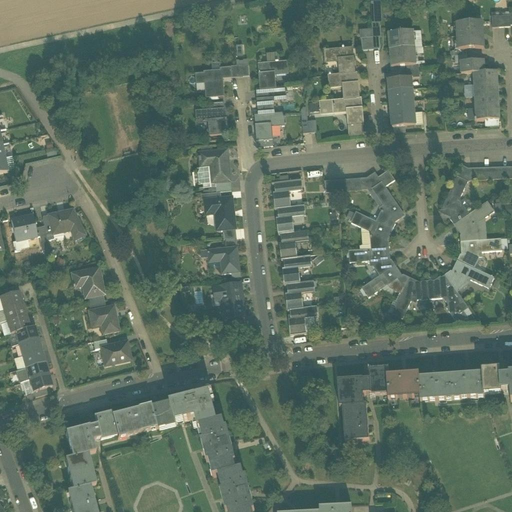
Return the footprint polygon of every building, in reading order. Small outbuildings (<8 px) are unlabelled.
[(458,51),(459,51),(467,51),(484,50),(482,23),(457,24),(458,51)] [(389,36),(391,52),(415,50),(413,33),(389,36)] [(338,61),(339,76),(354,75),(356,75),(354,59),(350,59),(349,49),(324,52),(325,63),(338,61)] [(416,66),(415,50),(391,52),(392,69),(406,68),(416,67),(416,66)] [(461,76),(473,75),(484,75),(484,62),(468,63),(461,63),(461,64),(461,76)] [(258,76),(260,91),(276,90),(275,75),(288,74),(287,63),(262,65),(262,75),(258,76)] [(211,65),(212,73),(220,72),(220,70),(220,64),(211,65)] [(406,68),(407,74),(419,73),(418,66),(416,66),(416,67),(406,68)] [(230,69),(220,70),(220,72),(212,73),(204,74),(204,75),(195,76),(196,86),(205,85),(206,100),(224,98),(223,79),(231,78),(230,69)] [(473,75),(474,87),(497,86),(497,74),(484,75),(473,75)] [(355,84),(354,75),(339,76),(329,77),(330,88),(342,87),(344,102),(358,100),(360,100),(358,84),(355,84)] [(388,82),(389,94),(412,92),(411,80),(411,79),(407,80),(388,82)] [(474,87),(475,99),(498,98),(497,86),(474,87)] [(257,101),(258,117),(274,116),(273,101),(286,100),(285,89),(276,90),(260,91),(259,91),(260,101),(257,101)] [(389,94),(390,106),(413,103),(412,92),(389,94)] [(475,99),(475,111),(499,109),(498,98),(475,99)] [(359,110),(358,100),(344,102),(332,103),(333,113),(347,113),(348,128),(362,126),(364,126),(363,109),(359,110)] [(321,114),(333,113),(332,103),(320,104),(321,114)] [(390,106),(391,117),(414,115),(413,103),(390,106)] [(485,122),(487,122),(499,122),(499,109),(475,111),(476,122),(476,123),(485,122)] [(208,123),(209,137),(228,136),(227,120),(224,120),(223,110),(211,111),(195,113),(196,124),(208,123)] [(272,142),(272,139),(271,127),(275,126),(285,125),(284,121),(286,121),(286,119),(284,119),(284,115),(274,116),(258,117),(259,127),(255,127),(257,143),(258,143),(272,142)] [(405,128),(415,127),(414,115),(391,117),(392,129),(393,129),(405,128)] [(422,115),(414,115),(415,127),(423,127),(422,115)] [(364,139),(363,132),(348,133),(348,140),(364,139)] [(201,169),(213,168),(214,176),(211,176),(212,185),(216,185),(231,184),(227,152),(199,155),(200,160),(200,163),(201,169)] [(468,184),(472,183),(472,170),(468,170),(462,167),(457,178),(468,183),(468,184)] [(203,186),(212,185),(211,176),(214,176),(213,168),(201,169),(201,170),(199,170),(199,173),(198,175),(199,185),(203,186)] [(388,172),(383,176),(390,186),(395,182),(388,172)] [(375,174),(367,180),(368,192),(372,191),(382,184),(378,179),(375,174)] [(385,189),(390,186),(383,176),(378,179),(382,184),(385,189)] [(454,227),(456,226),(469,217),(462,206),(460,207),(457,206),(468,184),(468,183),(457,178),(440,213),(451,219),(450,221),(454,227)] [(275,211),(279,210),(291,209),(289,194),(302,192),(301,181),(272,185),(272,186),(276,186),(277,194),(273,195),(275,211)] [(216,185),(216,195),(220,195),(232,193),(231,184),(216,185)] [(382,212),(376,224),(391,231),(392,232),(395,226),(394,223),(404,216),(385,189),(382,184),(372,191),(386,211),(383,213),(382,212)] [(221,201),(220,195),(216,195),(201,197),(202,203),(204,202),(221,201)] [(216,223),(217,233),(223,232),(236,231),(232,199),(221,201),(204,202),(206,217),(219,216),(219,223),(216,223)] [(461,244),(462,244),(479,243),(478,230),(475,230),(474,228),(494,214),(487,204),(469,217),(456,226),(462,236),(460,238),(461,244)] [(278,236),(282,236),(294,234),(292,219),(306,218),(304,207),(291,209),(279,210),(280,220),(276,220),(278,236)] [(69,230),(74,241),(84,237),(72,211),(47,217),(48,218),(51,234),(69,230)] [(386,242),(391,231),(376,224),(356,214),(351,225),(373,236),(372,238),(370,238),(371,252),(388,250),(389,250),(388,243),(386,242)] [(39,238),(40,243),(47,241),(46,235),(51,234),(48,218),(42,219),(44,228),(37,229),(35,230),(37,239),(39,238)] [(11,221),(16,243),(37,239),(35,230),(33,220),(21,223),(20,219),(11,221)] [(224,242),(225,242),(237,241),(236,231),(223,232),(224,242)] [(281,261),(285,261),(297,259),(295,245),(309,243),(307,232),(294,234),(282,236),(283,245),(279,246),(281,261)] [(238,249),(237,241),(225,242),(226,250),(235,249),(238,249)] [(457,263),(459,263),(473,270),(479,259),(477,258),(477,255),(502,253),(501,241),(479,243),(462,244),(463,256),(460,257),(457,263)] [(208,263),(220,262),(221,269),(222,277),(240,274),(239,259),(236,259),(235,249),(226,250),(207,252),(208,263)] [(388,262),(388,250),(371,252),(349,253),(350,265),(374,263),(375,266),(373,267),(380,278),(394,268),(395,268),(391,262),(388,262)] [(284,287),(288,286),(300,285),(298,270),(312,268),(310,258),(297,259),(285,261),(286,270),(283,271),(284,287)] [(211,270),(221,269),(220,262),(208,263),(209,269),(211,270)] [(445,277),(446,278),(455,292),(466,284),(465,283),(467,280),(489,290),(494,280),(473,270),(459,263),(453,274),(451,273),(445,277)] [(401,278),(394,268),(380,278),(362,291),(368,300),(389,286),(391,289),(390,290),(402,296),(409,281),(409,280),(403,277),(401,278)] [(82,288),(85,301),(87,300),(103,297),(104,297),(98,270),(71,275),(74,290),(82,288)] [(435,283),(428,283),(429,301),(442,300),(442,298),(444,296),(448,301),(445,303),(449,308),(446,310),(455,321),(458,321),(458,322),(464,322),(465,321),(468,320),(463,313),(468,310),(455,292),(446,278),(436,285),(435,283)] [(420,286),(409,281),(402,296),(392,316),(402,321),(413,299),(416,300),(416,302),(429,301),(428,283),(421,284),(420,286)] [(287,312),(291,311),(303,310),(301,295),(315,294),(314,283),(300,285),(288,286),(289,296),(286,296),(287,312)] [(222,300),(225,322),(231,321),(244,319),(245,319),(241,288),(235,288),(234,288),(214,290),(215,301),(222,300)] [(4,293),(6,298),(18,295),(16,289),(4,293)] [(0,301),(3,312),(22,307),(18,294),(18,295),(6,298),(0,299),(0,301)] [(105,309),(104,303),(103,297),(87,300),(89,307),(90,313),(105,309)] [(22,307),(3,312),(7,324),(25,318),(22,307)] [(99,322),(102,336),(118,332),(113,308),(105,309),(90,313),(88,313),(90,324),(99,322)] [(317,308),(303,310),(291,311),(292,321),(289,321),(291,338),(306,336),(305,321),(318,319),(317,308)] [(29,330),(25,318),(7,324),(10,336),(14,335),(29,330)] [(232,328),(245,328),(244,319),(231,321),(232,328)] [(33,329),(29,330),(14,335),(18,347),(37,341),(33,329)] [(41,353),(37,341),(18,347),(21,359),(41,353)] [(93,345),(95,352),(101,350),(108,348),(107,342),(93,345)] [(101,350),(106,368),(131,363),(126,344),(108,348),(101,350)] [(44,365),(41,353),(21,359),(25,371),(44,365)] [(48,377),(44,365),(25,371),(16,373),(19,385),(28,382),(48,377)] [(370,396),(388,395),(387,376),(386,371),(368,372),(369,382),(370,396)] [(502,395),(502,393),(501,378),(500,371),(482,373),(482,377),(484,397),(502,395)] [(418,374),(387,376),(388,395),(388,401),(420,398),(419,380),(418,374)] [(51,389),(48,377),(28,382),(32,395),(33,394),(49,390),(51,389)] [(482,377),(451,378),(452,402),(484,400),(484,397),(482,377)] [(451,378),(419,380),(420,398),(421,403),(421,404),(452,402),(451,378)] [(510,378),(501,378),(502,393),(511,392),(510,378)] [(340,409),(342,409),(364,408),(363,396),(362,382),(362,381),(338,383),(340,409)] [(33,394),(35,400),(50,396),(49,390),(33,394)] [(196,430),(199,429),(216,424),(208,394),(195,398),(185,401),(186,403),(171,407),(171,404),(153,409),(158,430),(194,420),(196,430)] [(93,418),(95,427),(99,440),(99,441),(116,437),(117,440),(158,430),(153,409),(152,407),(111,417),(111,414),(93,418)] [(366,407),(364,408),(342,409),(345,445),(369,443),(366,407)] [(222,423),(216,424),(199,429),(202,444),(200,444),(200,445),(201,445),(206,463),(205,463),(205,465),(208,464),(212,479),(217,478),(235,473),(233,465),(235,464),(226,430),(224,431),(222,423)] [(95,427),(89,429),(92,442),(97,441),(99,440),(95,427)] [(95,454),(92,442),(89,429),(88,428),(65,434),(72,460),(88,456),(95,454)] [(96,486),(88,456),(72,460),(65,462),(73,492),(90,488),(96,486)] [(241,472),(235,473),(217,478),(221,493),(219,494),(219,495),(223,511),(253,511),(245,480),(243,480),(241,472)] [(96,511),(90,488),(73,492),(67,494),(71,511),(96,511)]
